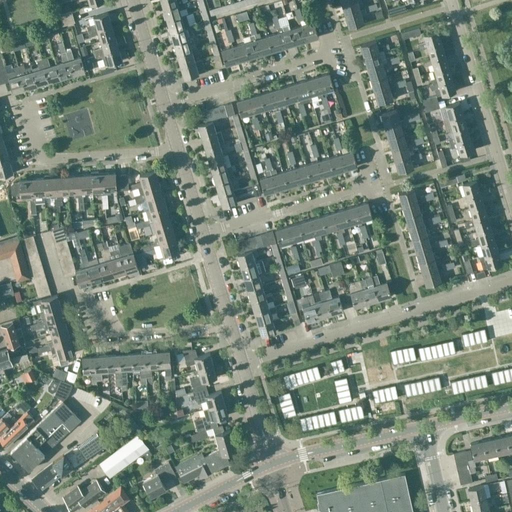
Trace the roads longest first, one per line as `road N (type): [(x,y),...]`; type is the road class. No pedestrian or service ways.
road 1 (residential): [(177,148),(40,155),(24,102),(126,67)]
road 2 (residential): [(241,363),(511,281)]
road 3 (residential): [(511,202),(450,0)]
road 4 (residential): [(164,105),(338,49)]
road 5 (residential): [(203,234),(376,180)]
road 6 (residential): [(231,327),(98,338),(87,301)]
road 7 (tertiary): [(272,463),(424,426)]
